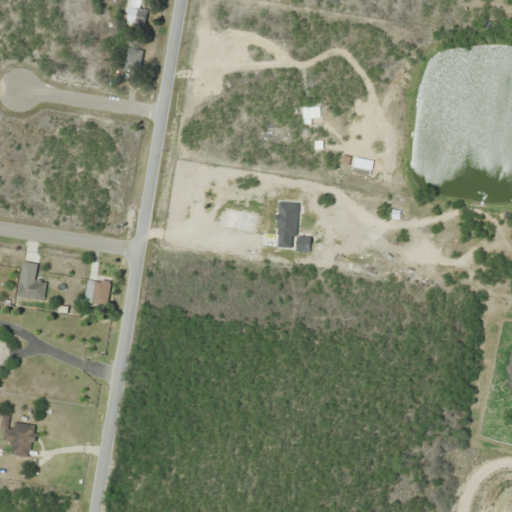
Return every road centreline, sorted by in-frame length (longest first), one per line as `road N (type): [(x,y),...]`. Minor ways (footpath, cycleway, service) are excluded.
road 1 (residential): [(101,511),(186,0)]
road 2 (residential): [(145,249),(0,226)]
